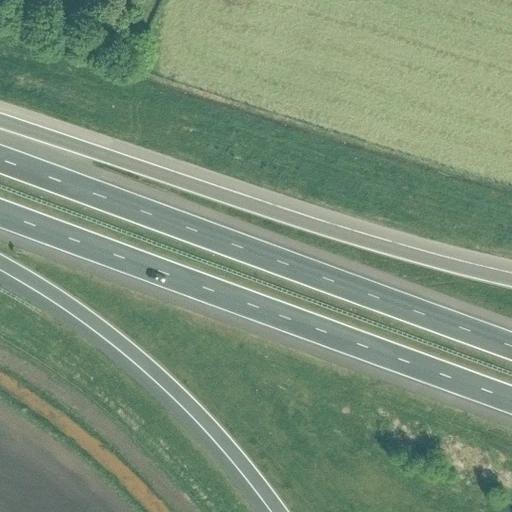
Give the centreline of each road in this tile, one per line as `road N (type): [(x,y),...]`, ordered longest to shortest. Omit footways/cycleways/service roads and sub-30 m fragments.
road 1 (motorway): [(511,347),(0,161)]
road 2 (motorway): [(0,215),(511,400)]
road 3 (motorway): [(511,279),(333,231),(0,121)]
road 4 (motorway): [(0,262),(131,351),(220,437),(277,511)]
